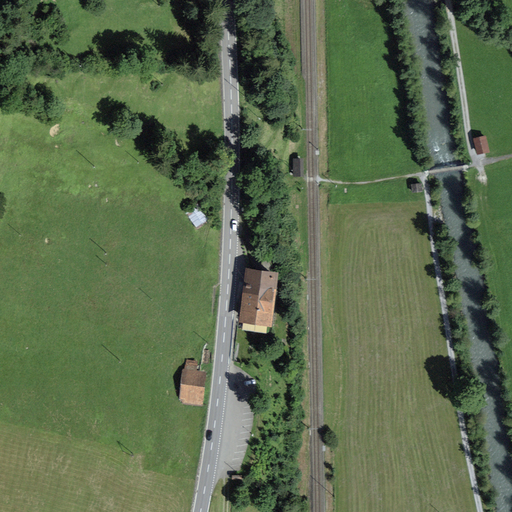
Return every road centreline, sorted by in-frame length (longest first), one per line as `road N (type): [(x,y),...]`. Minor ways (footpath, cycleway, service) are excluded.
road 1 (primary): [(225,0),(230,243),(200,511)]
road 2 (track): [(481,511),(424,173)]
road 3 (track): [(448,0),(477,164)]
